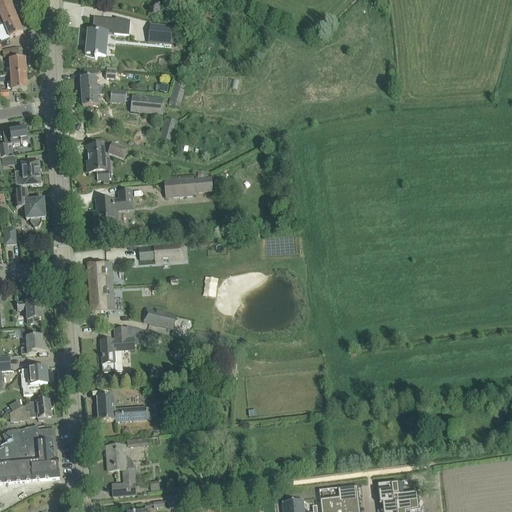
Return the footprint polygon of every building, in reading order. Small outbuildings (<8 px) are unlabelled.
[(0,26),(4,25),(17,20),(9,0),(5,0),(0,2),(0,26)] [(85,56),(95,59),(95,60),(96,60),(98,56),(106,57),(106,55),(104,55),(106,34),(129,37),(130,22),(116,19),(115,20),(94,18),(93,29),(94,29),(94,33),(89,33),(87,49),(86,49),(85,56)] [(17,20),(4,25),(8,33),(0,36),(2,42),(10,39),(23,33),(17,20)] [(150,26),(149,44),(171,46),(173,28),(150,26)] [(5,57),(21,54),(20,47),(4,50),(5,57)] [(10,61),(11,76),(26,75),(25,60),(10,61)] [(106,80),(116,81),(117,73),(106,72),(106,80)] [(26,75),(11,76),(12,92),(27,90),(26,75)] [(81,79),(81,93),(103,92),(103,88),(97,88),(96,78),(81,79)] [(175,82),(168,105),(180,108),(186,85),(175,82)] [(110,104),(125,105),(126,93),(111,91),(110,104)] [(103,92),(81,93),(82,108),(98,107),(97,96),(104,96),(103,92)] [(131,113),(161,116),(163,100),(133,97),(131,113)] [(175,122),(165,119),(159,138),(170,141),(175,122)] [(19,145),(19,144),(21,144),(21,145),(22,145),(22,144),(28,143),(25,129),(10,132),(10,129),(2,130),(5,146),(0,146),(0,157),(0,159),(8,158),(6,146),(13,145),(13,146),(19,145)] [(108,155),(124,161),(128,151),(112,144),(108,155)] [(87,165),(88,174),(96,173),(97,182),(110,181),(110,180),(111,180),(110,170),(105,170),(103,147),(87,149),(88,164),(87,165)] [(41,185),(39,162),(21,164),(22,173),(15,174),(16,188),(41,185)] [(199,172),(198,179),(206,180),(207,174),(199,172)] [(165,182),(166,197),(172,196),(173,199),(194,197),(194,192),(212,191),(211,180),(193,182),(193,180),(165,182)] [(15,192),(16,210),(25,209),(26,222),(30,221),(31,225),(35,230),(39,229),(42,224),(41,220),(45,220),(44,201),(28,202),(27,191),(15,192)] [(97,213),(94,214),(95,227),(98,227),(99,228),(119,227),(118,213),(133,211),(131,192),(119,193),(120,201),(114,201),(96,202),(97,213)] [(14,230),(4,231),(5,245),(15,244),(14,230)] [(182,245),(139,248),(140,261),(155,260),(155,262),(183,260),(182,245)] [(115,312),(113,288),(109,288),(109,278),(112,278),(111,264),(88,265),(91,314),(115,312)] [(186,277),(179,306),(199,311),(206,282),(186,277)] [(215,302),(216,287),(208,287),(207,301),(215,302)] [(17,305),(17,312),(26,311),(28,326),(38,325),(37,321),(43,320),(42,303),(17,305)] [(152,310),(149,325),(174,330),(177,316),(152,310)] [(101,357),(102,357),(103,373),(115,372),(114,353),(135,352),(135,347),(141,347),(141,338),(142,332),(127,328),(127,329),(125,329),(125,330),(115,331),(115,338),(117,338),(117,341),(101,342),(102,352),(101,353),(101,357)] [(21,351),(22,357),(36,356),(36,354),(45,353),(45,347),(42,347),(42,337),(31,338),(30,332),(21,332),(22,340),(27,340),(28,350),(21,351)] [(10,365),(0,365),(0,373),(10,372),(10,365)] [(23,389),(24,397),(34,396),(33,390),(40,390),(40,386),(48,385),(46,369),(36,370),(22,371),(22,376),(21,376),(22,389),(23,389)] [(97,399),(98,423),(115,422),(115,424),(148,422),(147,408),(115,410),(114,398),(97,399)] [(51,404),(50,403),(30,405),(30,408),(22,408),(10,415),(11,423),(28,422),(28,419),(38,418),(39,422),(44,422),(44,419),(51,418),(50,410),(51,410),(52,409),(51,404)] [(14,440),(6,444),(0,447),(0,484),(59,480),(58,461),(57,461),(55,430),(38,432),(38,427),(28,430),(11,434),(14,440)] [(2,437),(6,444),(14,440),(11,434),(10,432),(2,437)] [(127,442),(128,450),(148,447),(147,439),(127,442)] [(123,485),(112,486),(113,499),(136,497),(133,466),(133,464),(132,462),(131,461),(129,459),(127,458),(125,458),(124,447),(106,448),(108,473),(122,472),(123,485)] [(398,482),(377,484),(378,495),(384,495),(386,504),(415,500),(418,500),(417,491),(399,493),(398,482)] [(337,498),(318,500),(319,511),(350,508),(350,507),(349,501),(357,500),(355,487),(336,489),(337,498)] [(185,499),(168,502),(169,509),(186,507),(185,499)] [(386,511),(404,511),(405,511),(416,510),(415,500),(386,504),(386,511)] [(303,501),(282,504),(282,511),(304,511),(303,502),(303,501)]
